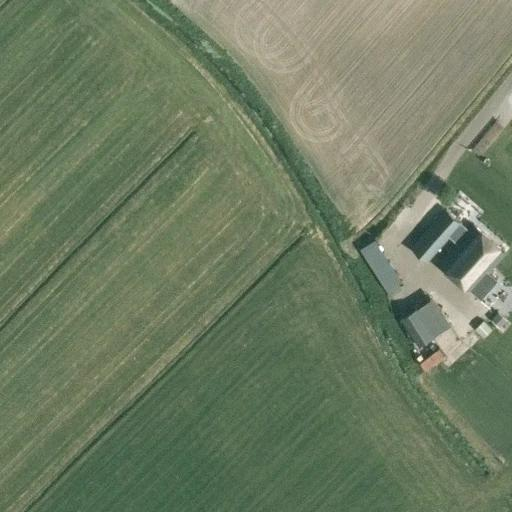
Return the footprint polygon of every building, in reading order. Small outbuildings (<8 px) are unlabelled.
[(412,248),(426,260),(452,232),(461,239),(441,261),(472,289),(472,288),(481,296),(497,278),(489,270),(505,252),(474,224),(469,230),(447,210),(412,248)] [(372,234),(357,242),(382,285),(397,276),(372,234)] [(467,318),(475,327),(484,320),(477,311),(467,318)] [(492,319),(499,326),(506,319),(498,312),(492,319)] [(464,330),(457,321),(448,329),(455,338),(464,330)]
